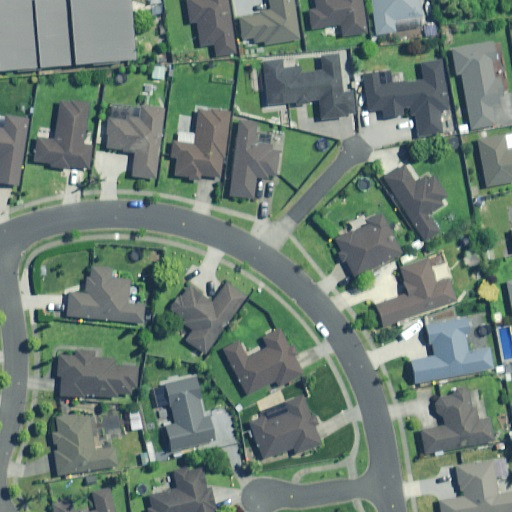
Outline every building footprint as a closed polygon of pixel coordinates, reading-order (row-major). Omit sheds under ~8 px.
[(0,0),(0,58),(1,71),(137,57),(130,0),(0,0)] [(236,55),(228,0),(186,0),(190,24),(197,23),(200,47),(214,45),(216,57),(236,55)] [(253,46),(253,44),(264,43),(264,47),(299,43),(294,0),(268,0),(270,13),(239,16),(243,47),(253,46)] [(367,33),(362,0),(315,0),(316,9),(309,10),(312,29),(340,25),(342,37),(367,33)] [(370,0),(376,35),(395,32),(394,23),(422,19),(419,0),(370,0)] [(496,61),(493,42),(452,49),(456,76),(462,75),(471,129),(496,125),(492,106),(504,103),(499,77),(495,78),(492,62),(496,61)] [(267,106),(293,103),(294,107),(310,106),(310,102),(319,101),(320,120),(357,117),(355,92),(342,93),(339,55),(320,57),(321,70),(301,72),(300,68),(283,69),(282,61),(263,62),(267,106)] [(448,111),(442,61),(421,64),(423,81),(392,84),(391,72),(363,75),(368,113),(382,111),(383,120),(415,116),(417,137),(443,133),(440,112),(448,111)] [(164,79),(164,67),(152,67),(152,79),(164,79)] [(90,105),(60,101),(56,130),(38,128),(33,164),(88,172),(92,146),(84,145),(90,105)] [(165,109),(140,106),(138,123),(109,119),(105,149),(134,153),(130,177),(155,180),(165,109)] [(176,158),(173,175),(186,178),(186,180),(196,182),(197,176),(219,180),(230,114),(199,109),(193,145),(174,142),(171,157),(176,158)] [(28,119),(6,116),(5,121),(0,120),(0,183),(19,186),(28,119)] [(257,124),(239,121),(229,196),(253,199),(256,177),(274,180),(278,152),(270,151),(270,146),(254,144),(257,124)] [(487,187),(511,182),(511,147),(509,149),(506,136),(478,141),(487,187)] [(418,185),(406,165),(384,179),(425,243),(440,234),(428,216),(445,205),(441,199),(446,197),(433,176),(418,185)] [(393,234),(383,214),(365,222),(367,226),(335,241),(353,278),(399,256),(389,236),(393,234)] [(399,258),(402,266),(399,267),(409,294),(376,306),(383,327),(457,302),(449,278),(435,283),(427,257),(414,262),(412,254),(399,258)] [(112,269),(90,267),(87,295),(69,293),(66,316),(144,324),(146,306),(127,304),(130,279),(111,277),(112,269)] [(247,297),(227,283),(215,300),(206,300),(187,286),(170,310),(195,329),(186,341),(204,355),(247,297)] [(471,334),(467,318),(427,326),(433,357),(411,362),(415,384),(494,369),(490,348),(468,353),(465,335),(471,334)] [(302,376),(280,330),(263,338),(268,349),(247,359),(239,342),(223,350),(246,397),(276,382),(279,387),(302,376)] [(93,353),(75,351),(74,357),(59,356),(57,378),(60,378),(59,396),(83,397),(83,395),(117,397),(117,394),(135,395),(137,367),(118,366),(118,362),(92,360),(93,353)] [(202,400),(197,378),(166,385),(174,423),(166,425),(172,452),(216,442),(210,417),(203,419),(199,400),(202,400)] [(475,408),(471,409),(468,390),(463,388),(456,389),(452,394),(452,397),(438,400),(434,405),(436,414),(441,418),(442,423),(437,424),(438,428),(420,431),(425,454),(434,453),(434,457),(444,455),(443,451),(493,442),(489,419),(478,421),(475,408)] [(311,415),(303,396),(264,412),(266,417),(249,424),(264,461),(292,450),(295,456),(322,446),(314,427),(318,425),(314,414),(311,415)] [(151,419),(141,420),(139,412),(128,414),(131,430),(142,429),(143,433),(153,431),(151,419)] [(51,433),(53,445),(55,445),(56,451),(54,451),(57,475),(118,467),(116,449),(96,451),(91,415),(55,420),(57,433),(51,433)] [(511,511),(511,492),(498,494),(493,461),(455,467),(460,498),(439,501),(440,511),(511,511)] [(212,489),(208,490),(206,491),(200,467),(173,473),(176,490),(149,496),(152,508),(147,509),(147,511),(213,511),(217,510),(212,489)] [(115,511),(111,488),(92,492),(96,511),(95,511),(74,511),(72,501),(52,505),(53,511),(115,511)]
